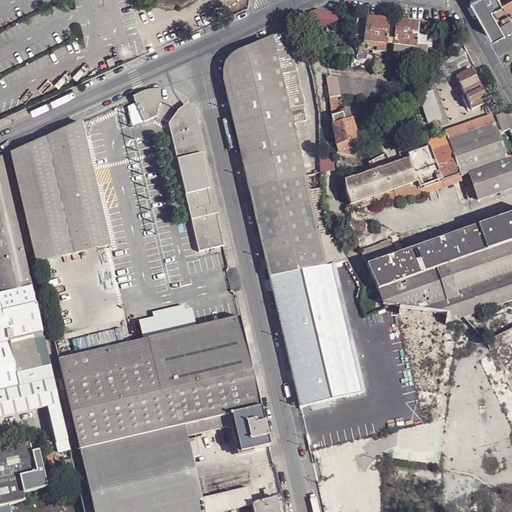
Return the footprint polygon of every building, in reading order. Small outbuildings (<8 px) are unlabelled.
[(511,26),(511,0),(470,0),(492,36),(492,38),(511,26)] [(342,21),(338,20),(339,12),(320,10),(319,8),(313,10),(310,13),(312,23),(341,27),(342,21)] [(339,12),(339,18),(356,20),(357,14),(339,12)] [(358,18),(356,36),(364,38),(366,18),(358,18)] [(368,18),(366,18),(364,38),(364,41),(370,42),(380,43),(387,44),(388,36),(389,21),(368,18)] [(442,30),(443,24),(421,21),(420,22),(419,22),(418,24),(419,24),(419,27),(442,30)] [(418,24),(397,22),(395,37),(394,45),(406,46),(409,47),(417,47),(418,37),(419,27),(419,24),(418,24)] [(222,79),(242,162),(298,149),(292,125),(289,111),(297,109),(303,107),(286,33),(236,54),(230,58),(226,63),(223,69),(222,76),(222,79)] [(427,38),(418,37),(417,47),(418,48),(418,55),(426,56),(428,48),(426,48),(426,42),(427,38)] [(467,45),(465,46),(477,68),(483,64),(472,43),(467,45)] [(394,45),(393,52),(405,53),(406,46),(394,45)] [(409,54),(418,55),(418,48),(417,47),(409,47),(409,54)] [(471,66),(462,48),(439,67),(447,77),(471,66)] [(473,70),(456,77),(472,110),(488,102),(473,70)] [(337,78),(339,93),(340,93),(390,98),(403,85),(412,74),(398,72),(393,72),(391,84),(337,78)] [(339,93),(337,78),(326,78),(328,84),(328,90),(328,93),(339,93)] [(331,106),(332,118),(350,111),(349,109),(346,110),(345,109),(340,111),(338,98),(340,97),(340,93),(339,93),(328,93),(331,106)] [(421,96),(426,124),(440,121),(435,93),(421,96)] [(137,112),(142,123),(153,117),(159,103),(159,96),(152,96),(142,98),(132,101),(137,112)] [(222,248),(194,124),(193,121),(189,114),(183,108),(177,112),(167,124),(198,253),(222,248)] [(289,111),(292,125),(301,124),(297,109),(289,111)] [(332,118),(332,126),(352,119),(350,111),(332,118)] [(142,123),(137,112),(130,115),(134,126),(142,123)] [(511,116),(509,112),(497,117),(503,133),(509,131),(511,136),(511,116)] [(447,135),(449,141),(496,124),(494,118),(492,114),(446,132),(447,135)] [(352,119),(332,126),(336,145),(338,145),(344,143),(357,138),(352,119)] [(496,124),(449,141),(461,175),(462,177),(470,174),(508,160),(496,124)] [(109,247),(80,125),(46,140),(9,155),(35,265),(74,255),(109,247)] [(385,129),(377,137),(389,160),(395,157),(394,154),(397,153),(385,129)] [(447,135),(399,153),(400,156),(402,162),(409,160),(417,182),(420,190),(427,187),(437,184),(443,181),(461,175),(449,141),(447,135)] [(344,143),(345,147),(358,142),(357,138),(344,143)] [(344,143),(338,145),(340,153),(355,156),(359,147),(358,142),(345,147),(344,143)] [(298,149),(242,162),(269,278),(333,267),(349,264),(328,229),(321,202),(321,191),(307,191),(304,177),(298,149)] [(333,156),(320,157),(320,174),(335,172),(333,156)] [(470,174),(479,200),(511,187),(511,158),(508,160),(470,174)] [(0,294),(31,288),(0,159),(0,294)] [(346,194),(351,205),(369,199),(373,198),(393,191),(395,190),(417,182),(409,160),(402,162),(397,164),(345,183),(346,194)] [(429,194),(422,197),(423,198),(464,183),(462,177),(461,175),(443,181),(446,188),(439,190),(437,184),(427,187),(429,194)] [(443,181),(437,184),(439,190),(446,188),(443,181)] [(395,190),(400,202),(422,195),(420,190),(417,182),(395,190)] [(427,187),(420,190),(422,195),(422,197),(429,194),(427,187)] [(393,191),(373,198),(374,201),(370,202),(370,204),(389,198),(392,205),(398,203),(393,191)] [(511,214),(396,256),(367,266),(377,291),(436,270),(511,242),(511,214)] [(367,224),(350,223),(350,226),(352,231),(366,232),(366,230),(367,224)] [(354,236),(356,240),(366,236),(366,232),(352,231),(354,236)] [(391,241),(361,252),(367,266),(396,256),(391,241)] [(511,242),(436,270),(447,301),(448,313),(447,322),(511,299),(511,242)] [(349,264),(333,267),(336,276),(354,273),(349,264)] [(43,282),(52,280),(49,266),(40,268),(43,282)] [(299,410),(363,396),(336,276),(333,267),(269,278),(299,410)] [(436,270),(377,291),(383,304),(396,306),(448,313),(447,301),(436,270)] [(35,306),(31,288),(0,294),(0,305),(2,314),(35,306)] [(0,305),(0,344),(9,343),(2,314),(0,305)] [(41,335),(35,306),(2,314),(9,343),(41,335)] [(140,324),(144,343),(147,342),(182,334),(177,315),(185,313),(183,309),(153,316),(154,321),(140,324)] [(194,331),(190,312),(185,313),(177,315),(182,334),(194,331)] [(252,373),(240,320),(194,331),(182,334),(147,342),(151,359),(159,394),(252,373)] [(46,354),(41,335),(9,343),(16,375),(42,369),(39,355),(46,354)] [(79,451),(168,430),(159,394),(151,359),(147,342),(144,343),(58,363),(79,451)] [(9,343),(0,344),(0,393),(20,389),(16,375),(9,343)] [(39,355),(42,369),(50,368),(46,354),(39,355)] [(52,381),(50,368),(42,369),(16,375),(20,389),(52,381)] [(159,394),(168,430),(184,427),(231,416),(261,409),(252,373),(159,394)] [(0,419),(47,408),(58,406),(52,381),(20,389),(0,393),(0,419)] [(58,406),(47,408),(57,453),(69,450),(58,406)] [(261,409),(231,416),(233,426),(234,429),(240,455),(270,448),(261,409)] [(184,427),(186,436),(233,426),(231,416),(184,427)] [(234,429),(233,426),(186,436),(186,440),(234,429)] [(203,511),(201,502),(192,460),(188,444),(186,440),(186,436),(184,427),(168,430),(79,451),(93,511),(203,511)] [(196,442),(188,444),(192,460),(200,458),(196,442)] [(0,451),(0,483),(19,479),(36,475),(32,456),(30,445),(0,451)] [(36,475),(19,479),(24,496),(47,491),(39,454),(32,456),(36,475)] [(24,496),(19,479),(0,483),(0,508),(9,506),(26,502),(24,496)] [(203,511),(231,511),(251,507),(247,492),(201,502),(203,511)] [(278,511),(276,501),(251,507),(252,511),(278,511)]
